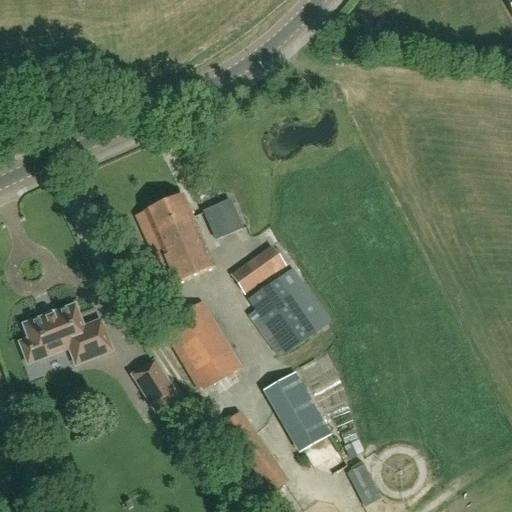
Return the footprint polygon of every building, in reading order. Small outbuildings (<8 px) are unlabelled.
[(137,217),(169,289),(214,268),(183,197),(137,217)] [(210,239),(234,231),(227,209),(202,217),(210,239)] [(244,295),(284,267),(271,249),(231,277),(244,295)] [(277,281),(249,301),(287,355),(315,335),(277,281)] [(161,329),(201,394),(240,370),(201,305),(161,329)] [(111,353),(100,323),(82,329),(74,307),(53,315),(52,313),(43,316),(44,319),(23,327),(28,341),(19,345),(27,366),(68,350),(75,367),(111,353)] [(154,413),(176,399),(154,364),(132,378),(154,413)] [(294,377),(264,394),(299,454),(329,437),(294,377)] [(290,511),(343,511),(327,483),(287,506),(290,511)]
